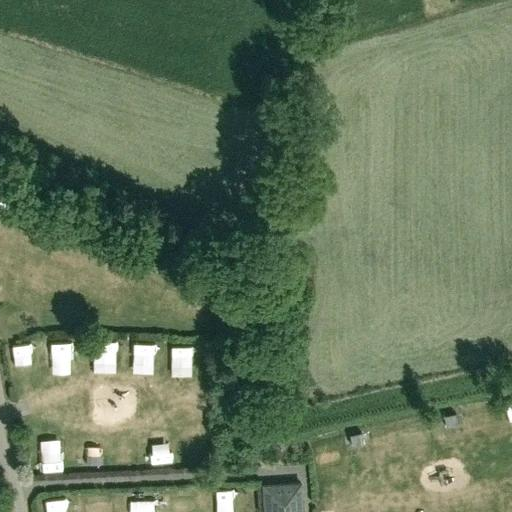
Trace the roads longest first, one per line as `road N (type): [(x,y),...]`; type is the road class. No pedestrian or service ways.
road 1 (track): [(0,413),(30,405),(37,383),(66,376),(191,381),(193,416),(160,428),(48,433)]
road 2 (track): [(0,238),(117,294),(0,295)]
road 3 (track): [(330,511),(363,472),(511,445)]
road 4 (track): [(346,499),(368,511),(511,488)]
